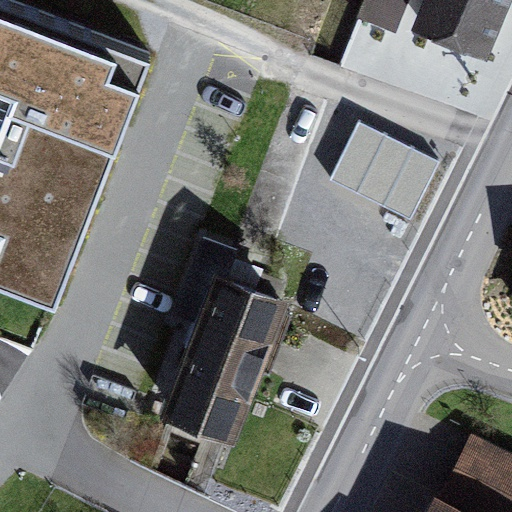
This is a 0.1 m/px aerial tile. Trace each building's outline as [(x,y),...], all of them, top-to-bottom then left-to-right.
[(509,0),(417,0),(413,13),(492,44),(509,0)] [(0,261),(0,286),(62,309),(154,60),(0,3),(0,244),(6,246),(0,261)] [(305,312),(245,290),(194,431),(254,453),(305,312)] [(511,449),(473,430),(448,479),(511,511),(511,449)] [(485,511),(435,488),(423,511),(485,511)]
